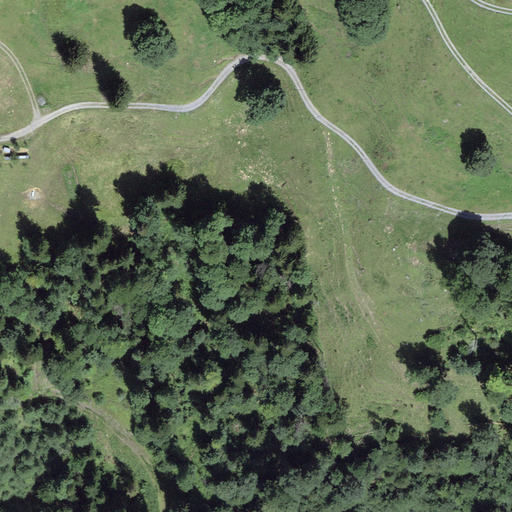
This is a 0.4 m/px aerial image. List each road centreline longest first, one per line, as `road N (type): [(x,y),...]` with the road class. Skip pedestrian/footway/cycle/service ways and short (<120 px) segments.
road 1 (track): [(0,139),(85,104),(193,110),(249,60),(273,59),(296,73),(310,109),(396,193),(466,215),(511,216)]
road 2 (track): [(0,410),(71,398),(93,411),(154,473),(160,511)]
road 3 (track): [(511,112),(454,51),(425,0)]
